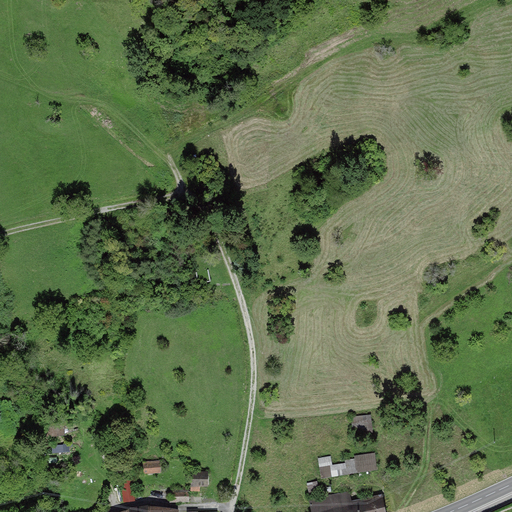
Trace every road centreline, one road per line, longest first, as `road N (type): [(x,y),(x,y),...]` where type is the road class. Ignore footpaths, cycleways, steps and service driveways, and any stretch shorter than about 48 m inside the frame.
road 1 (track): [(190,191),(169,161),(184,141),(242,114),(344,46),(419,31),(479,1)]
road 2 (track): [(190,191),(231,266),(253,349),(253,399),(231,506)]
road 3 (track): [(0,234),(190,191)]
road 4 (residential): [(111,511),(133,504),(231,511)]
